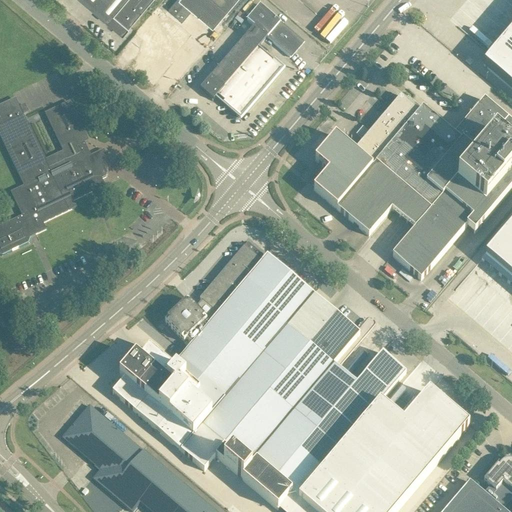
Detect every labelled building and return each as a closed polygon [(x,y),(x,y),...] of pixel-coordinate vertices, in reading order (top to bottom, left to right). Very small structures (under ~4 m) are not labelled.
[(83,0),(108,21),(108,22),(111,25),(112,24),(122,33),(150,0),(83,0)] [(176,0),(175,2),(168,10),(175,15),(182,21),(192,9),(213,26),(219,18),(234,0),(176,0)] [(247,21),(254,27),(267,38),(290,58),(303,43),(260,6),(247,21)] [(324,40),(329,44),(347,25),(336,15),(325,27),(331,32),(324,40)] [(241,119),(283,69),(259,48),(267,38),(254,27),(211,77),(200,90),(214,101),(218,96),(225,102),(223,104),(241,119)] [(511,32),(492,56),(483,66),(511,90),(511,225),(485,257),(511,280),(511,32)] [(147,81),(158,70),(140,53),(129,64),(147,81)] [(423,110),(420,113),(401,97),(369,135),(367,133),(362,139),(364,141),(354,153),(335,137),(315,161),(329,173),(314,191),(338,211),(369,238),(392,211),(416,231),(393,258),(421,282),(467,228),(475,234),(511,190),(511,151),(510,150),(511,148),(511,124),(508,122),(485,102),(454,137),(423,110)] [(46,114),(50,123),(64,152),(46,161),(28,123),(27,123),(16,99),(0,107),(0,117),(1,120),(0,120),(0,136),(24,187),(11,194),(22,217),(0,227),(0,255),(2,256),(29,244),(30,239),(30,238),(46,230),(43,224),(76,208),(72,202),(105,186),(102,180),(106,178),(107,174),(103,165),(99,164),(97,165),(94,160),(92,159),(85,145),(85,140),(83,137),(85,136),(69,103),(46,114)] [(300,179),(306,184),(315,174),(309,169),(300,179)] [(121,386),(113,395),(135,413),(142,420),(180,452),(203,471),(204,472),(216,458),(238,477),(278,511),(292,495),(299,501),(312,511),(397,511),(469,428),(429,394),(403,425),(380,405),(406,374),(383,355),(357,386),(334,366),(360,335),(337,316),(314,296),(267,257),(262,263),(244,248),(200,300),(202,301),(195,309),(188,301),(165,322),(184,343),(186,340),(192,346),(172,369),(149,350),(140,360),(136,357),(115,381),(121,386)] [(94,480),(94,481),(131,511),(133,511),(140,505),(148,511),(212,511),(90,408),(63,439),(101,472),(94,480)] [(470,483),(445,511),(504,511),(503,511),(511,499),(511,461),(511,462),(509,462),(506,462),(504,463),(502,464),(500,466),(499,464),(484,482),(490,487),(484,495),(470,483)]
